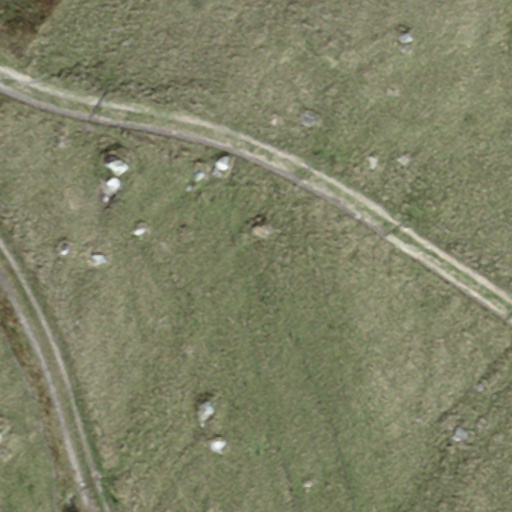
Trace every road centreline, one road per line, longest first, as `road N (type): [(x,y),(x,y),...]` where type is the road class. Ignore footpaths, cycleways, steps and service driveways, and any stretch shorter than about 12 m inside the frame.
road 1 (track): [(0,75),(105,112),(246,144),(308,174),(511,319)]
road 2 (track): [(105,511),(52,345),(0,257)]
